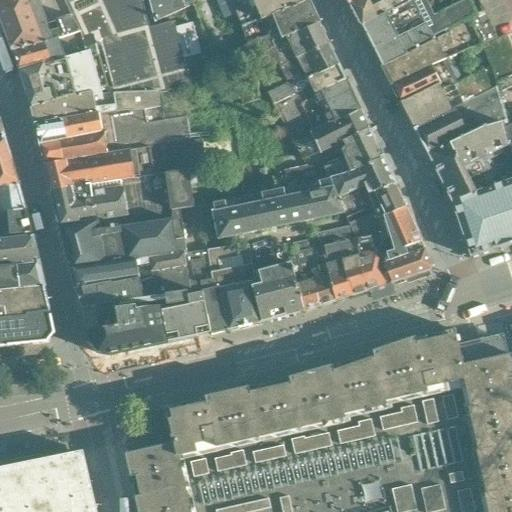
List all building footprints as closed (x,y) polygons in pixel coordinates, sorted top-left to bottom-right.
[(4,0),(0,2),(0,18),(13,53),(21,50),(59,40),(80,33),(71,18),(72,17),(64,0),(4,0)] [(143,0),(64,0),(72,17),(71,18),(80,33),(87,54),(65,61),(20,71),(31,107),(93,95),(93,97),(113,96),(113,94),(160,93),(193,88),(185,58),(201,53),(193,23),(176,27),(175,22),(151,28),(143,0)] [(189,8),(185,0),(147,0),(152,11),(151,11),(154,23),(189,8)] [(307,3),(305,0),(230,0),(242,28),(307,3)] [(355,0),(349,3),(362,27),(414,0),(355,0)] [(437,36),(468,19),(475,16),(467,0),(438,15),(438,14),(434,16),(426,0),(414,0),(362,27),(380,64),(432,39),(433,40),(437,38),(437,36)] [(271,43),(317,24),(307,3),(242,28),(250,51),(252,50),(271,43)] [(495,40),(483,12),(475,16),(468,19),(480,45),(482,44),(482,45),(495,40)] [(432,39),(380,64),(382,68),(392,86),(446,60),(457,55),(480,45),(468,19),(437,36),(438,38),(433,40),(432,39)] [(296,60),(327,45),(320,29),(317,24),(271,43),(252,50),(250,51),(253,61),(258,72),(267,94),(291,83),(290,81),(303,74),(296,60)] [(65,61),(59,40),(21,50),(13,53),(20,71),(65,61)] [(307,80),(338,67),(327,45),(296,60),(303,74),(290,81),(291,83),(267,94),(273,106),(307,90),(310,87),(307,80)] [(458,84),(447,64),(458,59),(457,55),(446,60),(392,86),(394,90),(400,104),(439,85),(441,89),(458,84)] [(315,96),(345,82),(338,67),(307,80),(310,87),(307,90),(273,106),(286,130),(304,121),(306,120),(302,113),(298,106),(315,96)] [(415,131),(491,91),(482,71),(458,84),(441,89),(439,85),(400,104),(415,131)] [(511,74),(496,82),(498,87),(499,93),(500,92),(511,86),(511,74)] [(260,100),(255,79),(236,82),(243,105),(260,100)] [(359,110),(345,82),(315,96),(298,106),(302,113),(306,120),(304,121),(311,135),(315,133),(311,127),(319,123),(323,129),(359,110)] [(507,121),(500,92),(499,93),(498,87),(491,91),(415,131),(427,154),(467,135),(468,136),(486,127),(507,121)] [(95,110),(93,97),(93,95),(31,107),(36,125),(68,120),(70,128),(75,127),(74,119),(98,115),(109,113),(110,117),(114,116),(113,112),(136,110),(136,111),(144,111),(145,119),(146,124),(166,120),(160,93),(113,94),(113,96),(115,108),(95,110)] [(103,132),(121,128),(146,124),(145,119),(144,111),(136,111),(136,110),(113,112),(114,116),(110,117),(109,113),(98,115),(74,119),(75,127),(70,128),(68,120),(36,125),(41,145),(103,132)] [(354,136),(368,129),(362,115),(359,110),(323,129),(319,123),(311,127),(315,133),(311,135),(304,121),(286,130),(300,156),(302,160),(321,153),(323,159),(341,151),(358,144),(354,136)] [(187,116),(166,120),(146,124),(121,128),(123,151),(172,145),(190,142),(187,116)] [(477,166),(504,152),(502,148),(511,143),(511,140),(508,126),(507,121),(486,127),(468,136),(467,135),(427,154),(452,202),(476,194),(476,193),(475,194),(469,180),(480,174),(477,166)] [(121,128),(103,132),(41,145),(46,164),(108,154),(123,151),(121,128)] [(351,173),(382,159),(368,129),(354,136),(358,144),(341,151),(323,159),(321,153),(302,160),(305,168),(306,171),(308,179),(310,184),(319,182),(330,180),(330,178),(351,173)] [(0,160),(11,160),(4,138),(0,138),(0,160)] [(190,142),(172,145),(123,151),(108,154),(46,164),(53,192),(74,187),(98,184),(176,173),(188,171),(207,169),(201,140),(190,142)] [(368,195),(396,185),(383,159),(382,159),(351,173),(330,178),(330,180),(338,199),(345,213),(347,218),(370,207),(365,196),(368,195)] [(0,187),(18,186),(11,160),(0,160),(0,187)] [(308,179),(306,171),(305,168),(285,171),(288,182),(308,179)] [(193,208),(191,197),(196,197),(195,192),(191,192),(188,171),(176,173),(98,184),(99,191),(75,194),(74,187),(53,192),(61,227),(128,217),(179,210),(193,208)] [(345,213),(338,199),(330,180),(319,182),(320,189),(285,197),(283,190),(261,194),(263,202),(225,209),(224,202),(213,204),(215,217),(214,217),(218,237),(218,240),(221,239),(243,234),(243,235),(257,232),(257,231),(278,227),(281,227),(281,226),(313,220),(316,219),(341,213),(342,214),(345,213)] [(511,180),(476,193),(476,194),(452,202),(472,257),(497,249),(511,243),(511,180)] [(375,212),(349,223),(352,232),(379,227),(377,219),(407,208),(396,185),(368,195),(375,212)] [(0,212),(25,211),(18,186),(0,187),(0,212)] [(213,212),(211,205),(198,208),(203,229),(211,227),(208,213),(213,212)] [(426,249),(415,227),(407,208),(377,219),(379,227),(380,235),(382,242),(377,243),(380,251),(385,264),(426,249)] [(184,240),(182,225),(179,210),(128,217),(61,227),(72,272),(184,255),(186,255),(184,240)] [(0,236),(31,233),(25,211),(0,212),(0,236)] [(350,236),(348,227),(342,229),(344,237),(350,236)] [(344,237),(342,229),(336,230),(337,238),(344,237)] [(337,238),(336,230),(329,232),(331,240),(337,238)] [(331,240),(329,232),(323,233),(324,241),(331,240)] [(324,241),(323,233),(316,234),(318,242),(324,241)] [(385,264),(377,243),(382,242),(380,235),(355,240),(349,241),(351,247),(354,257),(358,256),(368,291),(391,284),(384,264),(385,264)] [(38,262),(32,238),(0,240),(0,268),(12,267),(38,262)] [(312,240),(305,241),(307,250),(314,249),(312,240)] [(307,250),(305,241),(299,243),(301,252),(307,250)] [(358,256),(354,257),(346,259),(343,248),(345,247),(346,249),(351,247),(349,241),(324,247),(326,258),(337,255),(339,262),(342,261),(351,296),(368,291),(358,256)] [(301,252),(299,243),(292,244),(294,253),(301,252)] [(262,323),(252,283),(255,282),(253,274),(248,246),(207,251),(214,289),(219,288),(219,291),(228,331),(262,323)] [(351,296),(342,261),(339,262),(337,255),(326,258),(324,247),(314,249),(307,250),(301,252),(294,253),(295,257),(299,273),(299,274),(310,271),(326,267),(329,275),(336,301),(351,296)] [(431,271),(433,265),(426,249),(385,264),(384,264),(391,284),(428,271),(430,271),(431,271)] [(214,289),(207,251),(191,254),(186,255),(184,255),(186,267),(151,274),(151,278),(112,285),(112,284),(77,290),(82,311),(141,299),(162,296),(188,293),(190,297),(202,294),(201,292),(214,289)] [(304,312),(294,274),(291,264),(283,266),(280,252),(257,259),(260,272),(253,274),(255,282),(252,283),(262,323),(304,312)] [(186,267),(184,255),(72,272),(77,290),(112,284),(112,285),(151,278),(151,274),(186,267)] [(0,291),(44,288),(38,262),(12,267),(0,268),(0,291)] [(329,275),(326,267),(310,271),(312,281),(320,307),(336,301),(329,275)] [(312,281),(310,271),(299,274),(299,273),(294,274),(304,312),(320,307),(312,281)] [(50,312),(44,288),(0,291),(0,318),(22,317),(22,313),(50,312)] [(219,288),(214,289),(201,292),(202,294),(211,334),(211,335),(228,331),(219,291),(219,288)] [(211,334),(202,294),(190,297),(188,293),(162,296),(163,300),(159,301),(160,308),(137,311),(136,308),(116,311),(118,328),(88,333),(91,344),(110,356),(165,344),(165,343),(197,337),(211,334)] [(163,300),(162,296),(141,299),(82,311),(88,333),(118,328),(116,311),(136,308),(137,311),(160,308),(159,301),(163,300)] [(0,318),(0,348),(47,344),(51,332),(50,314),(50,312),(22,313),(22,317),(0,318)] [(171,434),(125,444),(128,455),(126,455),(127,458),(131,477),(132,477),(134,486),(136,497),(137,499),(139,511),(498,511),(466,364),(463,366),(455,331),(434,335),(414,340),(332,368),(291,380),(166,408),(171,434)] [(472,362),(466,364),(498,511),(511,511),(511,361),(511,356),(507,356),(502,338),(486,342),(483,357),(472,362)] [(89,480),(86,467),(86,464),(85,462),(84,463),(83,457),(78,453),(71,455),(42,461),(9,467),(0,468),(0,511),(96,511),(96,508),(89,480)]
